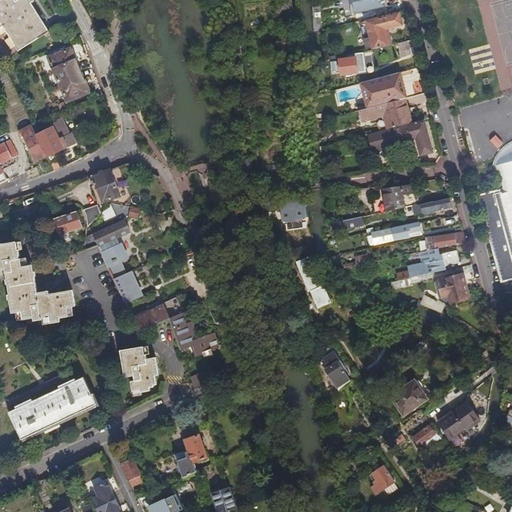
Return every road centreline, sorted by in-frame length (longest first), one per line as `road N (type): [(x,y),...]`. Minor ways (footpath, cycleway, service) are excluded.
road 1 (residential): [(125,144),(168,176),(264,404),(289,511)]
road 2 (residential): [(411,0),(503,335),(511,343)]
road 3 (residential): [(397,427),(334,333),(323,341),(304,336),(244,197)]
road 4 (residential): [(0,485),(183,401)]
road 5 (residential): [(125,144),(99,53),(72,0)]
road 6 (residential): [(125,144),(0,196)]
